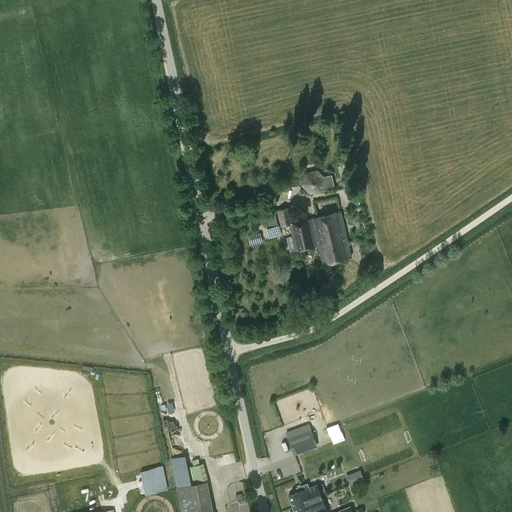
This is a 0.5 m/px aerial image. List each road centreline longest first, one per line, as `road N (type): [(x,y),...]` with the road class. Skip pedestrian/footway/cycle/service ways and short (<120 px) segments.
road 1 (unclassified): [(229,354),(160,0)]
road 2 (unclassified): [(229,354),(300,334),(511,197)]
road 3 (unclassified): [(264,511),(229,354)]
